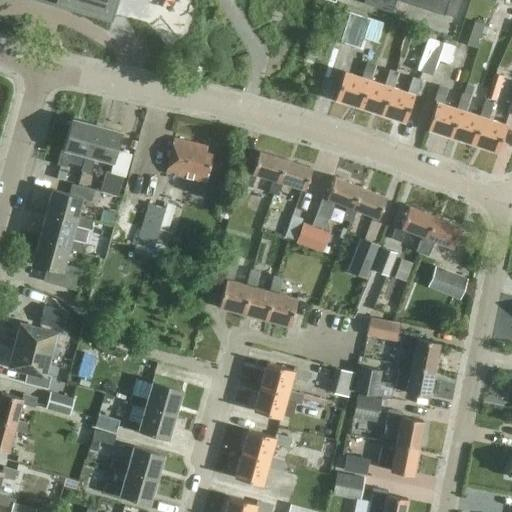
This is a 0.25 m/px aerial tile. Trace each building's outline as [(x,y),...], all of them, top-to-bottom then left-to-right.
[(57,0),(56,5),(112,22),(114,15),(118,0),(57,0)] [(364,0),(364,3),(392,12),(396,0),(403,0),(441,12),(457,17),(462,0),(364,0)] [(382,21),(351,11),(342,42),(360,48),(363,40),(375,44),(382,21)] [(491,14),(487,24),(496,27),(500,17),(491,14)] [(484,24),(474,21),(467,44),(477,47),(484,24)] [(443,43),(429,40),(421,66),(434,71),(438,59),(443,43)] [(438,59),(449,63),(455,45),(444,41),(438,59)] [(372,79),(377,63),(368,60),(363,76),(344,70),(335,98),(359,105),(368,78),(372,79)] [(393,86),(398,70),(389,67),(384,83),(372,79),(368,78),(359,105),(382,113),(391,85),(393,86)] [(417,94),(422,78),(398,70),(393,86),(391,85),(382,113),(405,120),(414,93),(417,94)] [(504,76),(496,73),(489,97),(497,99),(504,76)] [(460,109),(457,108),(443,103),(448,88),(439,85),(434,101),(437,101),(428,128),(451,135),(460,109)] [(483,116),(480,115),(466,111),(471,95),(462,92),(457,108),(460,109),(451,135),(474,143),(483,116)] [(498,151),(507,124),(489,118),(494,103),(485,100),(480,115),(483,116),(474,143),(498,151)] [(88,155),(97,125),(72,119),(64,147),(62,147),(57,164),(66,166),(70,150),(86,155),(88,155)] [(113,162),(122,132),(97,125),(88,155),(86,155),(82,170),(91,173),(95,157),(113,162)] [(166,172),(205,181),(212,153),(206,151),(207,145),(174,138),(166,172)] [(279,180),(286,159),(259,151),(253,172),(249,170),(245,184),(253,187),(258,174),(275,179),(279,180)] [(306,188),(312,168),(286,159),(279,180),(275,179),(271,192),(279,195),(284,182),(306,188)] [(60,170),(57,178),(65,180),(68,172),(60,170)] [(124,175),(106,170),(101,191),(118,195),(124,175)] [(353,207),(361,187),(335,176),(327,196),(323,194),(316,214),(327,219),(334,203),(332,202),(333,199),(348,205),(353,207)] [(96,208),(101,191),(72,183),(69,193),(53,189),(46,214),(76,221),(75,224),(91,229),(93,220),(77,215),(82,199),(87,200),(86,205),(96,208)] [(378,217),(386,197),(361,187),(353,207),(348,205),(343,218),(352,222),(357,209),(378,217)] [(134,250),(152,255),(160,226),(165,209),(165,207),(148,202),(134,250)] [(427,236),(435,216),(409,206),(401,226),(398,224),(392,238),(401,241),(406,228),(422,234),(427,236)] [(168,228),(173,211),(165,209),(160,226),(168,228)] [(71,240),(75,224),(76,221),(46,214),(39,238),(69,246),(68,248),(84,253),(87,244),(71,240)] [(292,214),(285,235),(295,239),(302,219),(303,218),(292,214)] [(453,246),(461,226),(435,216),(427,236),(422,234),(416,250),(428,255),(435,239),(453,246)] [(329,232),(303,222),(296,241),(322,251),(329,232)] [(347,270),(351,272),(367,277),(379,244),(359,237),(347,270)] [(64,264),(68,248),(69,246),(39,238),(32,263),(51,268),(47,282),(74,289),(80,268),(64,264)] [(397,253),(381,246),(372,268),(388,275),(397,253)] [(250,285),(247,284),(233,280),(237,265),(228,262),(224,278),(226,279),(219,306),(243,312),(250,285)] [(323,292),(328,267),(311,263),(306,288),(323,292)] [(428,285),(460,298),(468,278),(435,266),(428,285)] [(273,291),(270,290),(256,287),(260,271),(251,269),(247,284),(250,285),(243,312),(266,318),(273,291)] [(290,325),(297,298),(279,293),(283,277),(274,275),(270,290),(273,291),(266,318),(290,325)] [(44,304),(38,323),(64,330),(69,311),(44,304)] [(396,341),(396,338),(402,340),(401,347),(415,350),(413,360),(412,364),(433,369),(439,342),(418,337),(419,333),(404,330),(398,328),(400,323),(371,316),(367,335),(396,341)] [(50,354),(56,332),(20,322),(15,344),(50,354)] [(45,373),(50,354),(15,344),(9,366),(27,371),(24,382),(48,388),(51,375),(45,373)] [(103,370),(107,351),(89,347),(84,366),(103,370)] [(412,364),(413,360),(399,357),(397,366),(399,367),(395,386),(407,389),(407,392),(428,396),(433,369),(412,364)] [(287,393),(288,390),(292,376),(308,380),(310,371),(294,367),(293,369),(267,362),(260,386),(287,393)] [(354,392),(378,396),(382,370),(358,365),(354,392)] [(328,391),(349,397),(356,372),(335,367),(328,391)] [(175,413),(182,389),(153,380),(147,398),(131,394),(129,403),(145,407),(145,405),(175,413)] [(304,394),(288,390),(287,393),(260,386),(254,410),(281,417),(286,399),(301,403),(304,394)] [(0,420),(15,424),(16,420),(21,403),(35,406),(37,398),(23,394),(22,397),(1,392),(0,397),(0,420)] [(74,398),(50,392),(46,408),(70,414),(74,398)] [(353,417),(377,421),(382,399),(358,394),(353,417)] [(168,438),(175,413),(145,405),(145,407),(140,423),(124,418),(122,427),(139,432),(139,430),(168,438)] [(418,447),(423,420),(402,416),(403,412),(389,409),(384,436),(397,439),(396,443),(418,447)] [(99,414),(95,426),(116,433),(119,420),(99,414)] [(30,424),(16,420),(15,424),(0,420),(0,448),(8,451),(14,429),(27,433),(30,424)] [(334,451),(336,432),(312,428),(309,447),(334,451)] [(113,445),(116,435),(95,429),(89,449),(97,451),(99,441),(113,445)] [(269,460),(270,457),(273,443),(289,447),(291,438),(276,434),(275,436),(248,429),(242,453),(269,460)] [(412,474),(418,447),(396,443),(397,439),(384,436),(378,465),(391,467),(391,470),(412,474)] [(156,478),(164,453),(134,445),(128,463),(112,459),(110,468),(126,472),(127,470),(156,478)] [(269,460),(242,453),(235,476),(262,484),(267,466),(295,474),(298,465),(270,457),(269,460)] [(367,459),(340,453),(336,470),(364,475),(367,459)] [(320,457),(317,470),(328,472),(332,460),(320,457)] [(0,479),(1,476),(15,479),(17,470),(3,466),(2,470),(0,469),(0,479)] [(149,503),(156,478),(127,470),(126,472),(121,487),(94,480),(91,488),(120,497),(120,495),(149,503)] [(332,494),(360,499),(364,477),(337,471),(332,494)] [(404,511),(408,498),(387,494),(388,490),(373,487),(368,511),(404,511)] [(10,497),(0,493),(0,503),(7,505),(10,497)] [(254,511),(255,510),(263,511),(270,511),(273,505),(257,501),(256,503),(230,496),(225,511),(254,511)] [(35,511),(37,508),(14,502),(11,511),(35,511)] [(287,511),(317,511),(318,510),(290,503),(287,511)]
